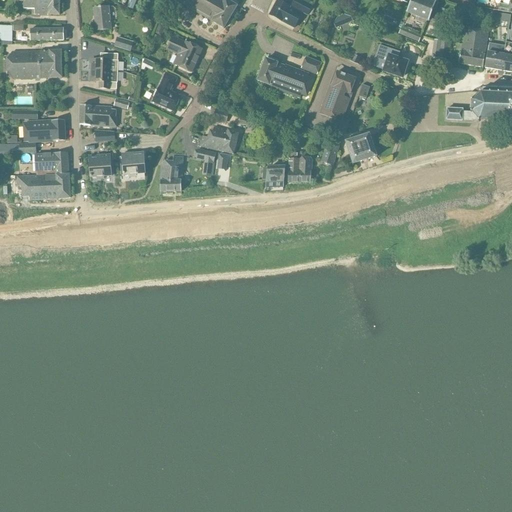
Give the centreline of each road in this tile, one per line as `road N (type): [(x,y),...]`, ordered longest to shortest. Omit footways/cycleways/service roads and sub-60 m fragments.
road 1 (unclassified): [(86,216),(310,194),(511,139)]
road 2 (residential): [(511,82),(411,94),(252,14)]
road 3 (residential): [(86,216),(70,0)]
road 4 (residential): [(158,163),(252,14)]
